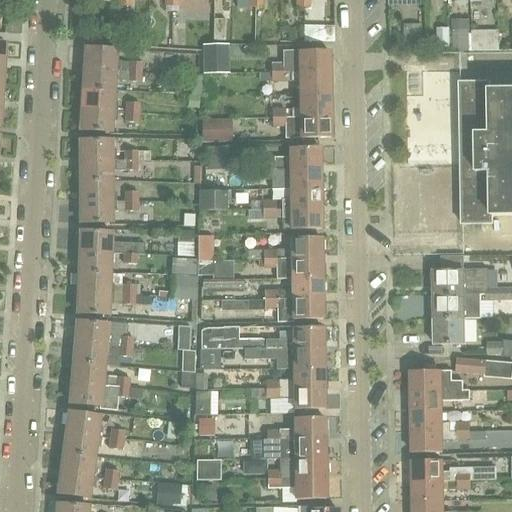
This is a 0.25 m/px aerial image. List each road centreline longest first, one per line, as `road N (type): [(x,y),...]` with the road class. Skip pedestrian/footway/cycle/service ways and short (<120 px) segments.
road 1 (unclassified): [(15,511),(45,0)]
road 2 (unclassified): [(364,511),(356,0)]
